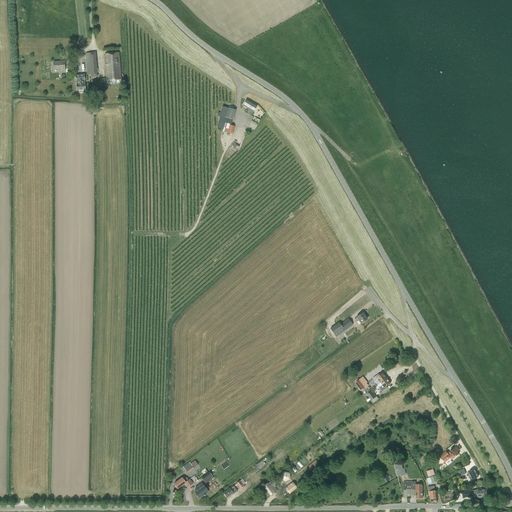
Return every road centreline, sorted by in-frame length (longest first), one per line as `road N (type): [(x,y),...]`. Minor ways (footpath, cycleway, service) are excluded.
road 1 (tertiary): [(511,477),(304,117),(153,0)]
road 2 (unclassified): [(0,508),(511,505)]
